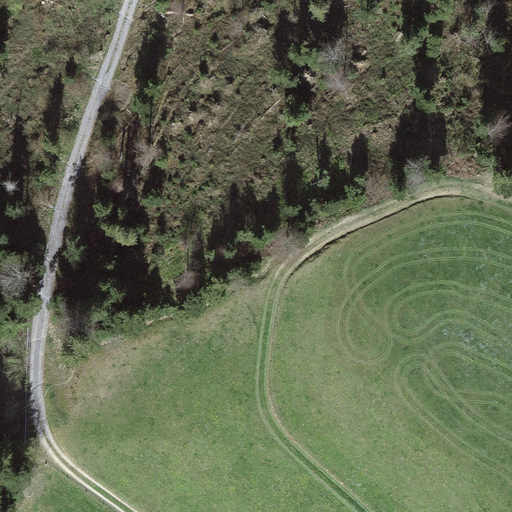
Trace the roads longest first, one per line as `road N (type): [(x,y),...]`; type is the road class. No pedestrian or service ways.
road 1 (track): [(37,395),(36,320),(125,0)]
road 2 (track): [(278,280),(263,323),(259,398),(266,421),(359,511)]
road 3 (track): [(511,201),(466,189),(402,202),(311,247),(278,280)]
road 4 (track): [(133,511),(53,453),(37,422),(37,395)]
